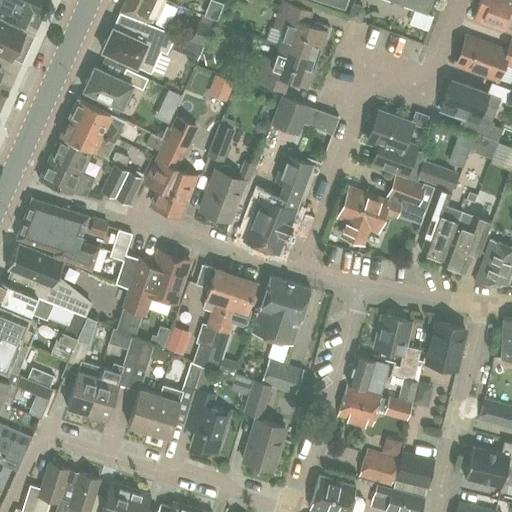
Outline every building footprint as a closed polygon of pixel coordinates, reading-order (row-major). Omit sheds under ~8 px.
[(0,0),(0,12),(24,23),(32,6),(34,7),(37,0),(0,0)] [(159,0),(124,0),(120,9),(150,21),(159,0)] [(279,43),(278,44),(316,57),(324,36),(327,37),(330,26),(313,20),(312,24),(301,20),(305,7),(283,0),(281,0),(273,25),(283,29),(279,43)] [(430,0),(393,0),(426,12),(430,0)] [(511,0),(477,0),(472,16),(511,30),(511,0)] [(129,32),(112,25),(101,48),(150,71),(159,49),(165,52),(167,46),(173,33),(136,17),(129,32)] [(0,52),(10,57),(23,31),(0,19),(0,52)] [(214,26),(199,19),(190,39),(206,46),(214,26)] [(180,52),(186,38),(173,33),(167,46),(180,52)] [(511,64),(511,38),(510,38),(506,49),(465,34),(455,62),(498,78),(504,61),(511,64)] [(306,85),(316,57),(278,44),(273,59),(263,55),(253,82),(276,90),(281,77),(306,85)] [(125,66),(121,76),(94,64),(83,87),(121,105),(131,82),(142,87),(147,76),(125,66)] [(212,92),(229,101),(239,80),(222,72),(212,92)] [(476,120),(483,102),(497,107),(501,96),(487,91),(450,77),(439,108),(462,116),(458,126),(487,136),(491,125),(476,120)] [(125,117),(78,95),(67,116),(94,129),(94,130),(113,139),(125,117)] [(297,133),(308,105),(281,95),(270,123),(297,133)] [(366,139),(377,143),(371,162),(405,174),(414,148),(402,143),(410,120),(377,108),(366,139)] [(338,115),(329,112),(324,128),(332,131),(338,115)] [(105,155),(113,139),(94,130),(94,129),(67,116),(59,132),(105,155)] [(165,131),(162,137),(162,138),(164,139),(156,156),(143,182),(156,187),(150,202),(179,214),(180,212),(193,177),(174,170),(195,127),(175,117),(168,132),(165,131)] [(219,122),(207,154),(222,160),(234,128),(219,122)] [(156,149),(162,138),(162,137),(151,132),(145,143),(156,149)] [(57,136),(47,157),(80,172),(90,152),(57,136)] [(296,208),(312,166),(284,155),(275,179),(289,184),(283,203),(260,195),(243,236),(278,250),(296,208)] [(93,178),(80,172),(47,157),(38,177),(65,189),(84,195),(93,178)] [(423,157),(416,178),(450,189),(457,170),(423,157)] [(237,178),(234,177),(233,171),(230,167),(225,165),(220,165),(215,170),(214,169),(199,209),(229,220),(244,180),(247,182),(254,163),(244,159),(237,178)] [(114,195),(127,170),(113,163),(101,188),(114,195)] [(127,170),(114,195),(128,202),(140,177),(127,170)] [(338,215),(347,218),(342,233),(362,240),(367,225),(376,228),(383,209),(394,213),(400,197),(414,203),(425,207),(432,188),(421,184),(395,175),(386,199),(349,186),(338,215)] [(420,249),(442,258),(456,220),(459,208),(462,203),(443,196),(446,189),(433,184),(432,188),(425,207),(420,220),(430,223),(420,249)] [(476,195),(468,192),(465,199),(474,202),(476,195)] [(93,217),(87,215),(87,214),(30,196),(14,236),(53,249),(52,253),(90,267),(98,245),(78,239),(84,222),(91,224),(88,231),(101,235),(106,220),(93,216),(93,217)] [(456,220),(442,258),(441,261),(464,270),(471,250),(479,253),(491,220),(459,208),(456,220)] [(128,287),(132,274),(138,257),(125,252),(131,232),(117,227),(109,253),(122,258),(114,281),(128,287)] [(508,282),(511,271),(511,245),(491,238),(475,280),(508,282)] [(63,260),(17,241),(7,266),(34,277),(28,291),(53,301),(73,309),(83,314),(89,301),(57,275),(63,260)] [(132,274),(128,287),(122,304),(142,311),(143,311),(150,292),(175,301),(189,258),(158,248),(153,262),(138,257),(132,274)] [(201,322),(195,340),(199,342),(210,345),(216,328),(234,273),(214,267),(213,269),(200,265),(194,283),(204,286),(204,284),(208,285),(201,306),(210,309),(205,323),(201,322)] [(234,273),(216,328),(227,332),(230,320),(241,324),(245,321),(249,309),(245,308),(254,280),(234,273)] [(291,343),(309,286),(270,273),(251,332),(291,343)] [(28,291),(0,278),(0,297),(47,317),(53,301),(28,291)] [(0,303),(0,331),(26,342),(32,328),(23,324),(27,314),(0,303)] [(64,331),(76,336),(85,314),(83,314),(73,309),(64,331)] [(413,375),(419,348),(404,344),(410,320),(381,313),(373,346),(402,353),(398,371),(413,375)] [(86,315),(83,322),(93,326),(95,319),(86,315)] [(511,357),(511,316),(502,316),(500,357),(511,357)] [(454,368),(464,327),(435,320),(425,361),(454,368)] [(178,354),(186,334),(170,328),(162,348),(178,354)] [(64,331),(61,329),(57,338),(72,345),(76,336),(64,331)] [(21,356),(26,342),(0,331),(0,366),(4,368),(11,352),(21,356)] [(127,347),(124,359),(134,362),(141,338),(134,335),(131,334),(127,347)] [(146,366),(150,356),(153,346),(153,344),(141,338),(134,362),(146,366)] [(82,360),(88,343),(76,339),(67,361),(77,364),(79,365),(80,360),(82,360)] [(217,370),(223,352),(211,348),(206,366),(214,369),(217,370)] [(390,375),(394,360),(385,357),(383,362),(354,354),(347,381),(384,391),(389,375),(390,375)] [(269,357),(262,381),(294,391),(302,368),(269,357)] [(77,364),(65,404),(86,411),(97,374),(100,365),(82,360),(80,360),(79,365),(77,364)] [(116,383),(122,364),(112,361),(110,368),(100,365),(97,374),(86,411),(106,417),(116,383)] [(200,365),(193,387),(207,391),(214,369),(206,366),(204,366),(200,365)] [(27,377),(49,386),(53,376),(32,367),(27,377)] [(49,386),(27,377),(20,375),(16,386),(48,399),(53,388),(49,386)] [(400,385),(397,398),(411,402),(416,382),(403,378),(400,385)] [(271,385),(253,379),(243,410),(261,416),(271,385)] [(161,382),(158,392),(147,429),(167,435),(182,389),(161,382)] [(337,414),(371,424),(377,404),(384,406),(383,410),(406,417),(411,402),(397,398),(388,395),(387,397),(380,395),(381,393),(346,383),(337,414)] [(430,407),(438,388),(427,383),(418,401),(430,407)] [(147,429),(158,392),(140,387),(138,386),(136,389),(126,423),(147,429)] [(216,450),(228,411),(209,405),(213,393),(207,391),(193,387),(185,413),(197,416),(189,442),(216,450)] [(479,419),(511,428),(511,405),(485,398),(479,419)] [(271,467),(284,424),(255,415),(241,458),(271,467)] [(0,422),(0,435),(12,440),(15,442),(20,431),(0,422)] [(12,440),(0,435),(0,451),(6,454),(12,440)] [(511,441),(503,440),(501,451),(472,444),(464,476),(501,485),(506,464),(511,465),(511,441)] [(388,483),(396,456),(364,446),(356,473),(388,483)] [(425,484),(432,457),(400,448),(393,475),(425,484)] [(44,511),(49,497),(57,500),(59,496),(69,466),(48,460),(39,485),(29,481),(20,508),(31,511),(44,511)] [(57,500),(53,511),(87,511),(89,509),(89,507),(94,493),(100,476),(78,469),(68,499),(59,496),(57,500)] [(313,494),(309,506),(329,511),(361,511),(364,502),(361,496),(352,493),(354,484),(319,473),(313,494)] [(89,509),(87,511),(121,511),(130,487),(110,481),(105,496),(101,511),(89,507),(89,509)] [(400,511),(416,511),(421,495),(389,486),(383,507),(400,511)] [(155,511),(157,509),(146,505),(150,493),(130,487),(121,511),(155,511)] [(188,511),(191,506),(171,500),(169,505),(159,502),(156,511),(188,511)] [(500,511),(501,511),(458,500),(455,511),(500,511)]
